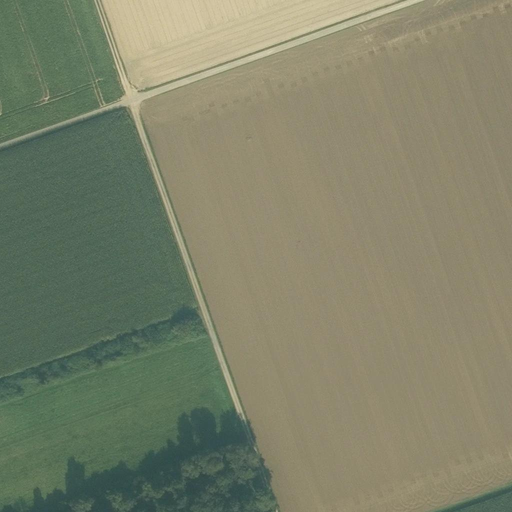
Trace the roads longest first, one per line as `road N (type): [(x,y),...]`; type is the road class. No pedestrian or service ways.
road 1 (track): [(94,0),(272,511)]
road 2 (unclassified): [(0,147),(418,0)]
